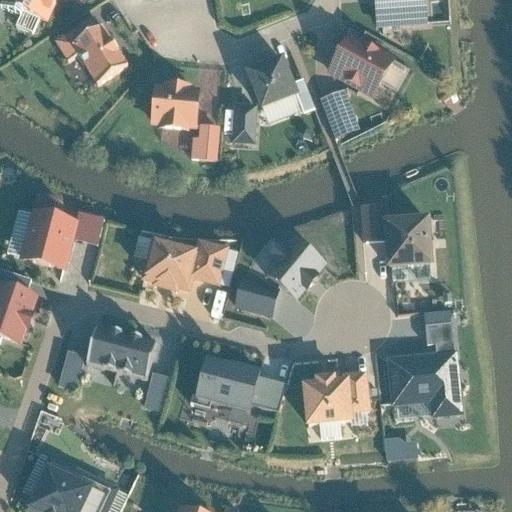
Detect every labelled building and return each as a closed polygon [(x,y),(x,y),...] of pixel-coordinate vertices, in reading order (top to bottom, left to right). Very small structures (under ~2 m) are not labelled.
[(6,0),(5,6),(48,26),(57,0),(6,0)] [(425,0),(375,0),(378,31),(428,27),(425,0)] [(128,70),(103,28),(67,50),(93,92),(128,70)] [(349,40),(328,80),(370,103),(392,63),(349,40)] [(283,64),(251,77),(264,110),(296,97),(283,64)] [(201,91),(157,87),(153,128),(197,132),(201,91)] [(344,98),(323,107),(337,143),(358,135),(344,98)] [(218,165),(220,131),(201,130),(200,141),(191,140),(190,164),(218,165)] [(80,221),(40,210),(23,271),(63,282),(80,221)] [(386,210),(364,211),(367,245),(388,243),(387,225),(386,210)] [(436,268),(433,221),(387,225),(388,243),(391,272),(436,268)] [(272,266),(264,276),(299,305),(306,296),(312,301),(329,280),(326,277),(336,265),(302,236),(295,241),(289,237),(267,262),(272,266)] [(200,250),(155,241),(146,284),(191,293),(191,286),(200,250)] [(222,294),(232,254),(201,246),(200,250),(191,286),(222,294)] [(39,300),(0,286),(0,342),(20,350),(39,300)] [(240,295),(235,310),(274,321),(278,306),(240,295)] [(458,323),(429,326),(431,346),(437,345),(438,353),(461,351),(458,323)] [(132,333),(100,326),(91,365),(123,373),(132,333)] [(159,340),(132,333),(123,373),(150,379),(159,340)] [(438,353),(390,359),(396,407),(432,403),(434,416),(467,413),(461,351),(438,353)] [(88,358),(72,353),(62,385),(77,390),(88,358)] [(257,382),(258,376),(207,365),(204,380),(198,379),(191,410),(210,414),(212,406),(249,415),(251,408),(257,382)] [(358,411),(353,375),(339,377),(339,371),(319,373),(320,379),(305,381),(310,427),(359,421),(358,411)] [(375,409),(370,373),(353,375),(358,411),(375,409)] [(172,384),(153,378),(145,407),(163,413),(172,384)] [(280,415),(286,388),(257,382),(251,408),(280,415)] [(388,462),(419,460),(417,441),(387,443),(388,462)] [(97,511),(107,493),(47,466),(26,511),(27,511),(97,511)] [(120,511),(129,495),(107,493),(97,511),(120,511)]
